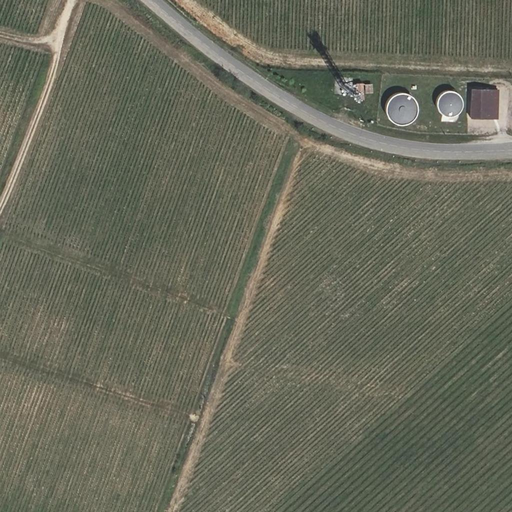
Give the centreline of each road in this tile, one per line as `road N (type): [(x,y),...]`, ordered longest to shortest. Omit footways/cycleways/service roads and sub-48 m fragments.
road 1 (track): [(0,230),(243,316),(302,141),(119,0)]
road 2 (tertiary): [(152,0),(276,95),(335,127),(431,150),(511,149)]
road 3 (track): [(511,69),(275,56),(250,47),(190,0)]
road 4 (track): [(0,34),(54,40),(0,207)]
road 5 (track): [(0,357),(205,418)]
road 6 (track): [(302,141),(392,169),(511,174)]
road 7 (track): [(243,316),(170,511)]
